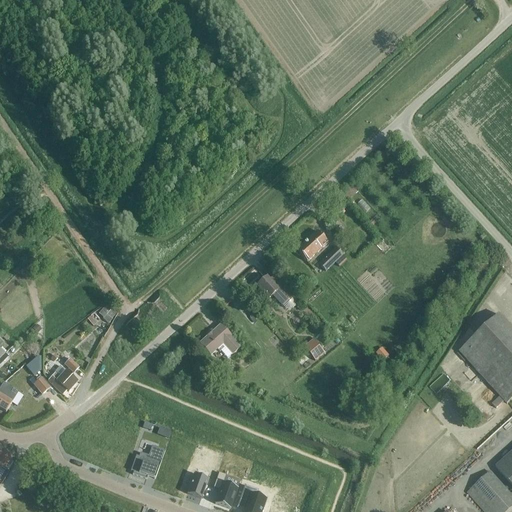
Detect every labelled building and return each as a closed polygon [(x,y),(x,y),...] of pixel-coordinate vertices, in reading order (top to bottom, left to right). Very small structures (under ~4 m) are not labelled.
[(327,243),(323,239),(317,232),(295,252),(298,256),(299,255),(306,263),(327,243)] [(335,248),(318,265),(325,272),(335,262),(339,267),(346,260),(342,256),(335,248)] [(276,295),(274,297),(282,305),(292,296),(276,279),(271,284),(266,278),(256,287),(268,300),(274,294),(276,295)] [(320,306),(330,301),(328,296),(318,301),(320,306)] [(107,306),(99,315),(104,319),(103,320),(108,325),(112,320),(117,314),(112,310),(107,306)] [(138,315),(129,322),(134,328),(142,321),(138,315)] [(511,330),(499,316),(459,352),(499,398),(491,405),(496,409),(504,402),(506,405),(511,399),(511,330)] [(239,347),(230,337),(231,337),(220,324),(199,343),(210,356),(217,350),(219,353),(220,352),(227,359),(231,355),(239,347)] [(37,325),(32,329),(37,333),(41,329),(37,325)] [(312,341),(304,348),(314,361),(323,354),(312,341)] [(381,349),(375,354),(382,362),(388,356),(381,349)] [(39,357),(26,368),(33,377),(39,372),(39,357)] [(70,360),(64,366),(73,375),(79,369),(70,360)] [(55,373),(47,382),(62,396),(67,391),(68,392),(77,383),(66,372),(60,368),(55,373)] [(41,380),(35,384),(33,386),(41,396),(49,389),(41,380)] [(2,383),(0,387),(0,409),(5,413),(18,393),(2,383)] [(136,456),(131,471),(133,472),(132,475),(146,480),(147,477),(155,480),(165,452),(152,447),(148,456),(140,454),(139,457),(136,456)] [(0,469),(5,471),(12,458),(11,457),(8,455),(3,452),(0,456),(0,469)] [(511,452),(495,468),(511,486),(511,452)] [(467,493),(483,511),(508,511),(511,509),(511,492),(492,470),(467,493)] [(219,474),(213,489),(220,491),(215,504),(230,510),(238,489),(223,484),(225,476),(219,474)] [(194,475),(187,495),(201,500),(208,480),(194,475)] [(244,486),(237,508),(237,509),(238,508),(238,505),(244,507),(243,509),(244,510),(243,511),(261,511),(266,500),(256,497),(257,491),(245,487),(245,486),(244,486)]
